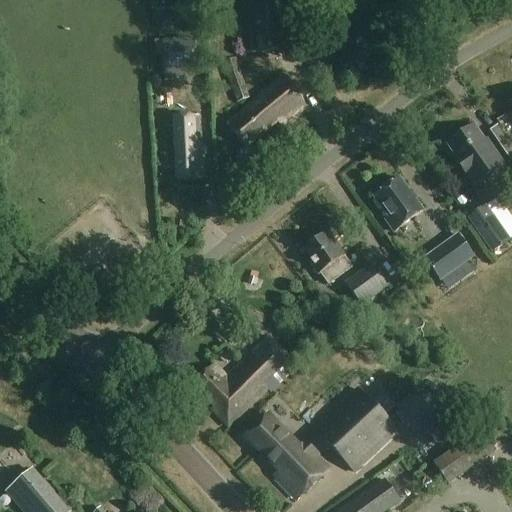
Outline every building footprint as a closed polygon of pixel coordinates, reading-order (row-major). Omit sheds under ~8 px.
[(295,52),(293,4),(247,6),(249,54),(295,52)] [(195,70),(195,51),(164,52),(164,71),(195,70)] [(250,100),(236,60),(224,64),(238,104),(250,100)] [(301,99),(283,75),(261,94),(262,95),(227,125),(247,149),(277,123),(280,127),(304,107),(301,99)] [(199,144),(198,118),(174,119),(178,182),(204,181),(202,144),(199,144)] [(489,149),(474,126),(447,145),(454,156),(453,157),(468,179),(470,178),(475,186),(504,165),(491,147),(489,149)] [(511,161),(511,146),(499,126),(491,132),(511,162),(511,161)] [(423,211),(399,179),(373,198),(388,219),(385,221),(394,233),(423,211)] [(511,240),(511,218),(499,199),(469,220),(492,254),(511,240)] [(353,269),(327,233),(301,252),(318,276),(320,275),(328,286),(353,269)] [(475,258),(458,235),(424,260),(441,283),(475,258)] [(388,289),(372,266),(345,286),(361,308),(388,289)] [(296,368),(268,339),(252,355),(258,361),(248,370),(242,364),(226,379),(214,366),(193,386),(214,408),(212,410),(229,428),(267,390),(271,393),(296,368)] [(370,403),(358,391),(299,448),(273,421),(268,416),(245,438),(278,473),(274,477),(297,501),(328,471),(312,455),(325,443),(354,473),(397,432),(394,429),(384,418),(395,408),(381,393),(370,403)] [(496,454),(481,433),(433,466),(448,487),(496,454)] [(423,467),(409,454),(391,472),(405,485),(423,467)] [(70,511),(33,470),(6,495),(21,511),(70,511)] [(386,511),(400,502),(385,481),(341,511),(386,511)] [(302,511),(317,511),(330,499),(323,492),(302,511)]
